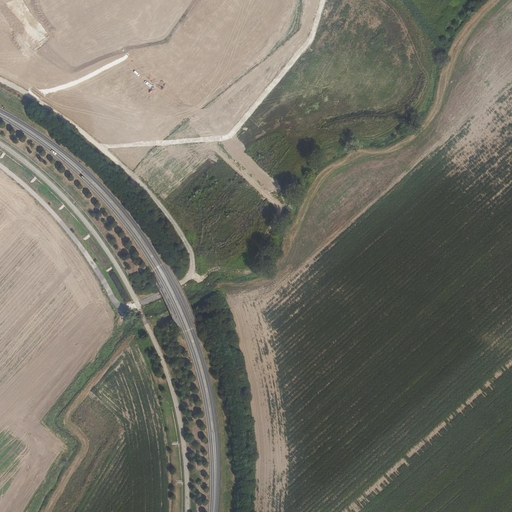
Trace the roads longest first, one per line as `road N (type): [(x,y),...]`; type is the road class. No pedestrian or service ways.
road 1 (track): [(0,79),(98,144),(142,186),(193,263),(183,282),(126,310),(46,417),(46,430),(71,451),(35,511)]
road 2 (secondary): [(0,112),(100,189),(159,267),(199,360),(212,424),(213,511)]
road 3 (track): [(126,310),(68,230),(0,165)]
